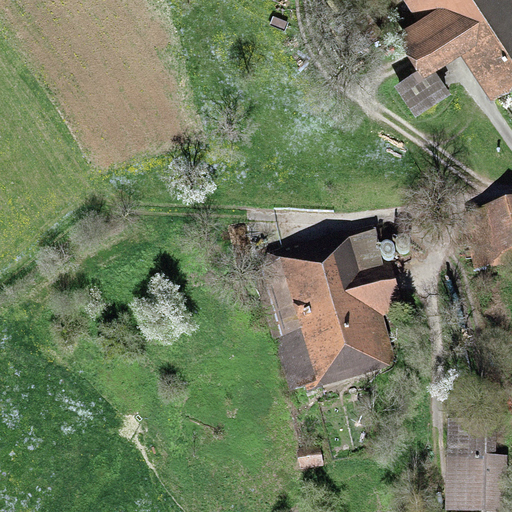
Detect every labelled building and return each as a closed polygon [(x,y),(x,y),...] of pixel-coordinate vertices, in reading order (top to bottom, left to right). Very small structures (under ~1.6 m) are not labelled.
[(511,65),(511,0),(412,0),(420,12),(417,14),(419,19),(400,31),(421,63),(395,80),(411,107),(442,87),(425,61),(465,36),(491,78),(511,65)] [(511,260),(511,212),(498,216),(497,210),(478,214),(491,266),(511,260)] [(326,255),(321,238),(266,251),(270,267),(261,269),(277,336),(287,334),(297,375),(373,355),(361,307),(393,299),(386,267),(353,275),(347,249),(326,255)] [(481,430),(449,430),(443,511),(493,511),(496,479),(489,478),(489,464),(479,463),(481,430)] [(312,464),(309,451),(293,454),(296,468),(312,464)]
